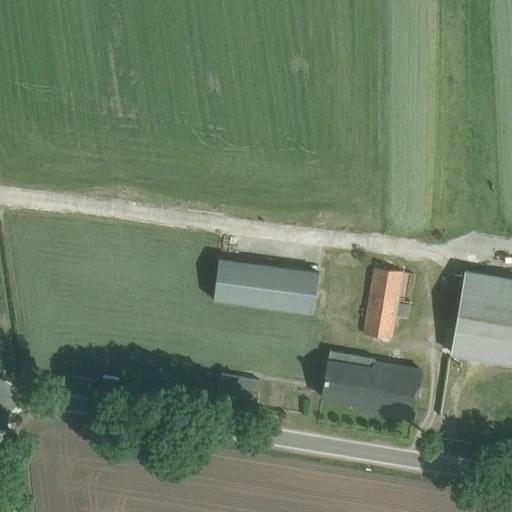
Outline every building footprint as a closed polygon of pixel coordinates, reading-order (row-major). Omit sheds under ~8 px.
[(219,257),(214,299),(312,313),(318,271),(219,257)] [(390,339),(403,271),(374,266),(362,333),(390,339)] [(511,362),(511,277),(465,270),(451,352),(511,362)] [(375,361),(375,358),(330,350),(329,360),(328,360),(322,397),(354,402),(353,408),(413,418),(421,369),(375,361)] [(221,373),(217,396),(258,403),(262,380),(221,373)]
